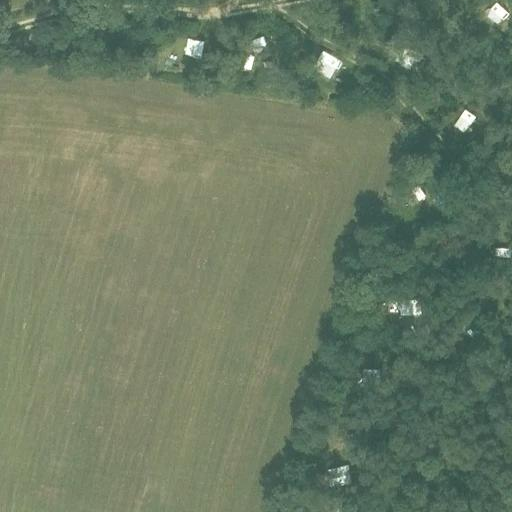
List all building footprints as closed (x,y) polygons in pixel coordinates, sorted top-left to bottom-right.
[(427,55),(429,46),(409,41),(407,50),(427,55)] [(339,75),(349,55),(324,44),(315,64),(339,75)] [(271,72),(275,63),(259,56),(255,65),(271,72)] [(457,116),(477,130),(489,113),(469,100),(457,116)] [(399,314),(418,312),(416,298),(397,301),(399,314)]
